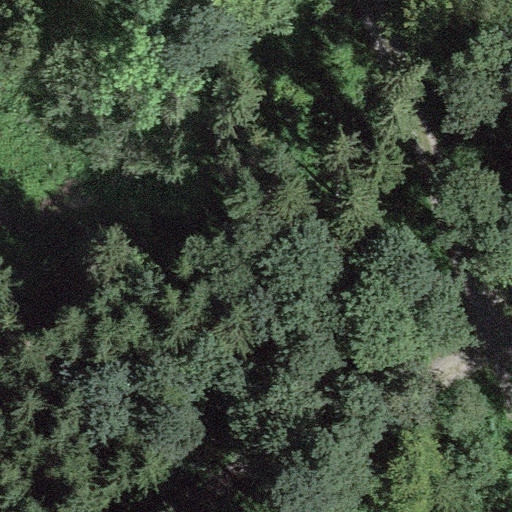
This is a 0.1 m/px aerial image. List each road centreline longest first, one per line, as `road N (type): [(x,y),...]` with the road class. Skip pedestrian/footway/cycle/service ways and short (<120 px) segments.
road 1 (track): [(511,395),(366,0)]
road 2 (track): [(511,317),(166,511)]
